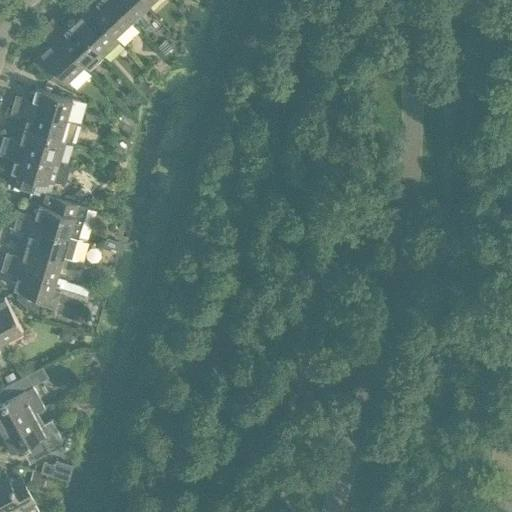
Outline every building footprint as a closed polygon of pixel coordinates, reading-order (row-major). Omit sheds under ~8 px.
[(73,21),(104,55),(121,41),(115,35),(82,0),(71,0),(70,1),(82,13),(73,21)] [(131,20),(112,0),(95,0),(82,0),(115,35),(131,20)] [(112,0),(131,20),(147,5),(141,0),(112,0)] [(46,23),(89,70),(104,55),(73,21),(63,29),(52,17),(46,23)] [(89,70),(46,23),(39,30),(50,42),(41,51),(67,79),(69,77),(74,83),(89,70)] [(13,103),(66,118),(73,121),(79,100),(35,86),(32,98),(16,94),(13,103)] [(23,128),(65,141),(71,142),(77,122),(73,121),(66,118),(13,103),(11,111),(26,116),(23,128)] [(1,144),(59,162),(65,141),(23,128),(19,139),(3,135),(1,144)] [(59,162),(1,144),(0,146),(0,153),(14,158),(10,169),(11,170),(8,180),(32,188),(35,177),(53,182),(59,162)] [(19,211),(16,220),(78,239),(88,206),(52,195),(52,196),(46,194),(43,205),(39,204),(35,216),(19,211)] [(78,239),(16,220),(13,228),(30,233),(26,245),(62,256),(76,260),(82,240),(78,239)] [(4,261),(56,277),(62,256),(26,245),(22,257),(6,252),(4,261)] [(56,277),(4,261),(1,270),(17,275),(14,287),(18,288),(16,295),(35,310),(37,302),(55,307),(60,291),(52,289),(56,277)] [(0,333),(4,341),(23,330),(4,296),(0,298),(0,333)] [(0,403),(0,431),(36,412),(45,407),(33,386),(27,375),(2,389),(7,399),(0,403)] [(36,412),(0,431),(0,434),(10,453),(27,444),(35,459),(60,446),(62,439),(52,420),(43,425),(36,412)] [(0,474),(0,511),(19,511),(25,510),(25,511),(39,511),(40,511),(27,487),(16,492),(5,472),(0,474)]
